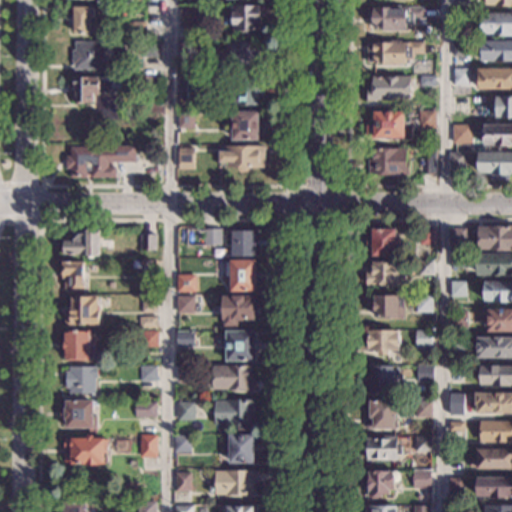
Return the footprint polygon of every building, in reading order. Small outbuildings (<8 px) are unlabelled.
[(265,18),(260,18),(260,31),(251,31),(248,33),(241,33),(238,31),(232,31),(232,20),(229,20),(229,10),(232,10),(232,6),(265,6),(265,18)] [(91,9),(96,9),(96,19),(91,19),(91,33),(72,33),(73,7),(91,7),(91,9)] [(196,24),(180,24),(180,7),(196,7),(196,24)] [(409,10),(425,10),(424,21),(414,20),(414,26),(406,26),(406,30),(399,30),(399,32),(382,32),(382,30),(373,30),(373,8),(409,9),(409,10)] [(511,37),(494,37),(494,35),(480,35),(480,14),(511,14),(511,37)] [(146,40),(127,40),(128,23),(145,23),(146,23),(146,40)] [(511,62),(481,62),(481,40),(511,40),(511,62)] [(255,50),(258,50),(258,63),(256,63),(256,69),(217,68),(217,51),(226,51),(226,41),(255,41),(255,50)] [(468,57),(453,57),(453,41),(468,41),(468,57)] [(104,58),(107,58),(107,71),(74,71),(74,66),(71,66),(72,50),(74,50),(74,42),(104,43),(104,58)] [(158,58),(142,57),(142,42),(158,42),(158,58)] [(424,55),(413,55),(413,61),(406,61),(406,65),(399,65),(399,67),(381,66),(381,64),(367,64),(367,44),(374,44),(374,42),(424,42),(424,55)] [(196,56),(180,56),(180,43),(196,43),(196,56)] [(470,86),(454,86),(454,69),(470,69),(470,86)] [(511,89),(477,89),(477,69),(511,69),(511,89)] [(259,87),(265,87),(265,98),(259,98),(259,105),(233,105),(233,93),(236,93),(236,76),(259,77),(259,87)] [(411,102),(376,101),(376,103),(365,103),(365,88),(372,88),(372,76),(411,76),(411,102)] [(122,95),(95,95),(95,104),(73,104),(73,94),(68,94),(68,86),(72,86),(72,77),(122,77),(122,95)] [(197,100),(178,99),(178,77),(197,77),(197,100)] [(435,87),(419,87),(419,77),(435,77),(435,87)] [(511,120),(507,120),(507,119),(493,119),(493,101),(495,101),(495,96),(511,96),(511,120)] [(468,112),(452,112),(452,98),(468,98),(468,112)] [(259,121),(265,121),(265,132),(258,132),(258,141),(231,141),(231,131),(228,131),(228,119),(232,119),(232,111),(259,111),(259,121)] [(435,129),(419,129),(419,111),(435,111),(435,129)] [(194,128),(178,128),(178,112),(194,112),(194,128)] [(411,127),(404,126),(404,138),(366,138),(366,125),(373,125),(373,113),(411,113),(411,127)] [(471,124),(452,124),(453,143),(472,143),(471,124)] [(511,145),(483,145),(483,126),(511,126),(511,145)] [(136,147),(136,163),(109,163),(109,167),(116,167),(116,179),(91,179),(91,171),(87,171),(87,178),(70,178),(70,169),(65,169),(66,157),(70,157),(70,147),(101,147),(101,148),(110,149),(110,146),(136,147)] [(265,169),(249,169),(249,171),(246,173),(239,173),(237,171),(237,168),(220,168),(220,147),(265,147),(265,169)] [(195,170),(178,170),(178,148),(195,148),(195,170)] [(406,161),(409,161),(409,175),(399,175),(399,177),(393,177),(393,175),(387,175),(387,177),(377,177),(377,175),(368,175),(368,159),(372,159),(372,149),(406,149),(406,161)] [(437,175),(425,175),(425,159),(428,159),(428,149),(437,150),(437,175)] [(511,173),(509,173),(508,181),(490,180),(491,173),(479,173),(479,168),(476,168),(476,160),(478,160),(478,152),(511,152),(511,173)] [(465,177),(449,177),(449,153),(466,153),(465,177)] [(511,250),(477,250),(478,226),(511,226),(511,250)] [(395,239),(399,239),(399,248),(397,248),(397,254),(395,254),(395,256),(371,255),(372,250),(365,250),(365,235),(371,236),(371,229),(395,230),(395,239)] [(435,245),(419,245),(419,229),(435,229),(435,245)] [(465,253),(449,252),(449,229),(462,229),(465,229),(465,253)] [(100,257),(94,257),(94,259),(88,259),(88,257),(80,257),(80,255),(63,255),(64,241),(72,241),(79,234),(80,230),(100,230),(100,257)] [(221,245),(202,245),(202,230),(222,230),(221,245)] [(255,257),(231,257),(231,231),(256,231),(255,257)] [(156,251),(139,251),(140,235),(142,235),(156,235),(156,251)] [(511,274),(476,274),(477,254),(511,254),(511,274)] [(465,269),(451,269),(451,255),(466,256),(465,269)] [(433,260),(433,276),(418,276),(419,259),(433,260)] [(255,271),(260,271),(260,280),(255,280),(255,292),(229,291),(226,289),(226,282),(230,278),(230,276),(224,276),(224,260),(255,260),(255,271)] [(156,274),(139,274),(139,261),(157,261),(156,274)] [(406,285),(385,284),(385,286),(365,286),(366,271),(371,271),(371,261),(406,262),(406,285)] [(85,289),(64,289),(64,280),(61,280),(61,274),(59,273),(59,266),(61,264),(61,262),(85,263),(85,289)] [(195,293),(176,292),(177,275),(195,275),(195,293)] [(466,298),(450,297),(450,281),(467,281),(466,298)] [(511,301),(485,301),(485,282),(511,282),(511,301)] [(403,318),(371,318),(371,310),(366,309),(366,295),(403,296),(403,318)] [(97,306),(100,306),(100,326),(66,325),(64,322),(64,313),(68,310),(68,296),(98,296),(97,306)] [(262,308),(256,308),(256,317),(254,317),(254,320),(242,320),(242,322),(238,322),(238,327),(221,327),(222,296),(262,296),(262,308)] [(194,314),(177,314),(177,297),(194,297),(194,314)] [(432,313),(415,313),(416,297),(432,297),(432,313)] [(157,314),(141,313),(141,298),(157,298),(157,314)] [(511,332),(487,332),(488,325),(485,325),(485,316),(487,316),(487,310),(511,310),(511,332)] [(467,329),(450,329),(451,311),(467,311),(467,329)] [(156,330),(138,329),(138,317),(156,317),(156,330)] [(90,344),(96,344),(96,361),(64,360),(65,330),(90,331),(90,344)] [(195,348),(177,347),(177,330),(195,331),(195,348)] [(256,343),(257,343),(257,351),(256,351),(256,362),(225,362),(225,350),(223,350),(223,342),(225,342),(225,330),(256,331),(256,343)] [(399,351),(389,350),(389,355),(376,355),(376,351),(366,351),(367,330),(399,331),(399,351)] [(432,348),(415,348),(416,331),(432,331),(432,348)] [(158,348),(141,348),(142,332),(158,332),(158,348)] [(464,353),(449,353),(449,337),(464,338),(464,353)] [(511,357),(484,357),(484,360),(476,360),(476,337),(511,337),(511,357)] [(156,389),(140,389),(140,366),(157,367),(156,389)] [(193,383),(177,383),(177,366),(193,367),(193,383)] [(251,379),(254,379),(254,392),(230,391),(230,390),(212,390),(212,366),(252,367),(251,379)] [(393,369),(398,370),(398,378),(393,378),(393,394),(370,394),(370,385),(366,385),(366,376),(370,376),(370,366),(393,366),(393,369)] [(433,382),(416,381),(416,366),(433,366),(433,382)] [(464,382),(449,381),(449,366),(464,366),(464,382)] [(511,385),(478,385),(478,382),(476,382),(476,376),(480,376),(481,366),(511,366),(511,385)] [(97,378),(96,378),(95,398),(90,397),(91,394),(69,394),(69,389),(64,389),(64,371),(69,371),(69,367),(98,367),(97,378)] [(511,414),(474,414),(474,393),(511,393),(511,414)] [(463,409),(448,409),(448,394),(464,394),(463,409)] [(254,403),(255,403),(255,418),(254,418),(254,426),(250,426),(250,430),(237,430),(237,425),(214,425),(214,400),(254,401),(254,403)] [(400,415),(395,415),(395,429),(366,429),(366,414),(369,414),(369,400),(400,400),(400,415)] [(93,417),(96,417),(96,434),(88,434),(88,429),(65,428),(66,419),(60,419),(60,409),(64,409),(64,401),(94,401),(93,417)] [(431,418),(415,418),(415,401),(431,402),(431,418)] [(194,421),(178,421),(178,402),(195,402),(194,421)] [(156,418),(134,417),(134,403),(156,403),(156,418)] [(464,433),(448,433),(449,422),(463,422),(465,422),(464,433)] [(511,443),(480,443),(481,422),(511,422),(511,443)] [(156,458),(139,458),(140,435),(157,435),(156,458)] [(191,454),(174,453),(174,435),(191,436),(191,454)] [(253,445),(256,445),(256,452),(254,452),(253,464),(228,464),(229,455),(223,455),(224,445),(228,445),(228,435),(253,435),(253,445)] [(95,439),(105,439),(105,440),(107,440),(107,465),(97,465),(97,466),(86,466),(86,465),(66,465),(64,461),(64,438),(85,438),(87,436),(93,436),(95,439)] [(397,447),(402,447),(402,456),(398,456),(398,461),(365,461),(366,436),(397,437),(397,447)] [(430,453),(415,453),(415,436),(431,437),(430,453)] [(129,453),(115,454),(114,441),(128,440),(129,453)] [(511,469),(469,469),(469,460),(476,460),(476,449),(511,449),(511,469)] [(430,489),(412,489),(413,470),(431,471),(430,489)] [(259,483),(254,483),(254,495),(215,495),(215,493),(209,493),(209,486),(214,486),(215,471),(259,471),(259,483)] [(400,474),(400,480),(397,483),(395,483),(394,490),(390,490),(390,495),(382,495),(382,499),(367,499),(368,471),(398,471),(400,474)] [(191,492),(175,492),(175,473),(192,473),(191,492)] [(511,497),(509,497),(509,498),(477,497),(477,477),(511,477),(511,497)] [(463,494),(448,493),(448,478),(463,478),(463,494)] [(86,511),(58,511),(59,511),(64,511),(64,501),(86,502),(86,511)] [(155,511),(138,511),(138,502),(155,503),(155,511)]
